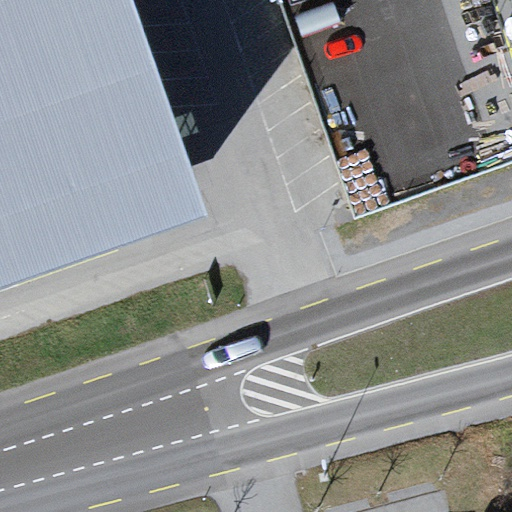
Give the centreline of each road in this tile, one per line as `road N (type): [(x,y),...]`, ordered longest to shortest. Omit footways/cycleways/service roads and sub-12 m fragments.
road 1 (primary): [(511,247),(302,316),(0,448)]
road 2 (primary): [(0,483),(335,426),(511,376)]
